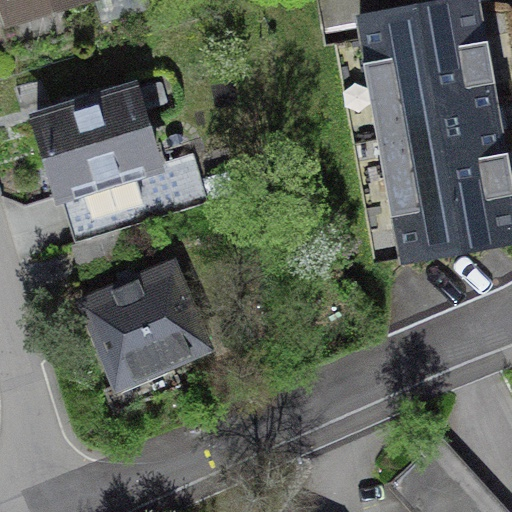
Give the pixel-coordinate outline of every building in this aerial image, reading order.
[(4,0),(11,20),(6,21),(16,52),(71,35),(63,6),(82,0),(4,0)] [(316,0),(322,26),(354,20),(460,0),(316,0)] [(511,196),(474,0),(460,0),(354,20),(402,274),(511,253),(511,196)] [(155,164),(133,90),(85,104),(37,119),(61,195),(76,243),(209,203),(194,152),(155,164)] [(124,231),(73,246),(78,262),(83,277),(134,261),(124,231)] [(205,346),(171,266),(127,284),(83,303),(118,384),(106,389),(115,410),(178,382),(169,362),(205,346)] [(498,511),(437,445),(392,485),(416,511),(498,511)]
